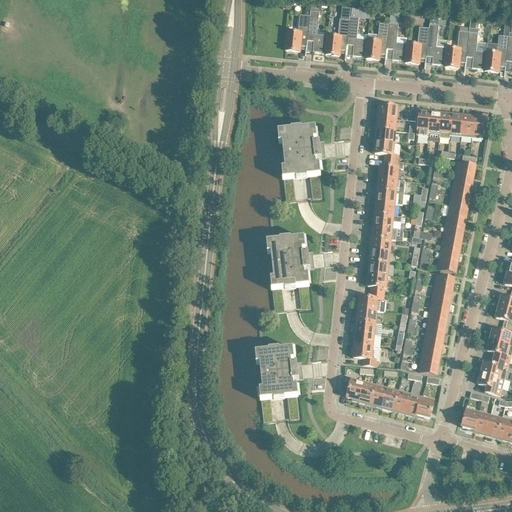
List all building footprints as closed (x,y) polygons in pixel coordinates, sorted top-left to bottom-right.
[(309,17),(305,57),(306,57),(306,53),(307,42),(314,43),(313,53),(325,55),(327,37),(328,37),(328,33),(317,32),(319,18),(319,13),(318,13),(311,12),(310,12),(310,17),(309,17)] [(399,15),(390,14),(389,26),(385,65),(387,50),(393,51),(392,62),(405,63),(407,45),(396,44),(399,15)] [(305,57),(309,17),(300,16),(298,34),(297,34),(287,33),(286,52),(299,53),(300,47),(306,48),(305,57)] [(354,47),(353,57),(365,59),(367,41),(357,40),(359,19),(350,18),(349,21),(345,61),(347,46),(354,47)] [(345,61),(349,21),(340,20),(338,38),(328,37),(327,37),(325,55),(325,56),(339,57),(340,52),(346,52),(345,61)] [(470,22),(469,30),(469,34),(465,74),(466,59),(473,59),(472,70),(485,71),(487,54),(476,52),(478,31),(476,30),(477,23),(470,22)] [(389,26),(379,25),(378,36),(368,35),(365,60),(379,62),(380,56),(386,56),(385,65),(389,26)] [(436,48),(437,42),(439,27),(429,26),(429,30),(425,70),(426,58),(433,59),(432,66),(445,67),(447,49),(436,48)] [(510,26),(504,26),(503,37),(499,37),(497,55),(487,54),(485,71),(484,72),(498,74),(499,68),(505,69),(504,78),(508,38),(509,34),(510,26)] [(419,29),(417,46),(407,45),(405,63),(405,64),(419,66),(419,60),(425,60),(424,69),(425,70),(429,30),(419,29)] [(459,33),(457,51),(447,49),(445,67),(445,68),(458,70),(459,64),(465,64),(464,74),(465,74),(469,34),(469,30),(460,29),(459,33)] [(378,112),(377,119),(396,121),(398,108),(380,107),(379,113),(378,112)] [(416,123),(416,120),(417,110),(411,109),(410,116),(407,116),(407,122),(416,123)] [(431,114),(426,114),(426,113),(422,112),(421,113),(420,113),(417,137),(428,138),(429,135),(431,114)] [(441,115),(437,115),(437,114),(432,113),(432,114),(431,114),(429,135),(439,136),(441,115)] [(447,116),(447,115),(443,114),(443,116),(441,115),(439,136),(439,139),(450,140),(450,137),(452,117),(447,116)] [(458,116),(454,116),(454,117),(452,117),(450,137),(461,138),(463,118),(458,117),(458,116)] [(469,117),(464,117),(464,118),(463,118),(461,138),(472,140),(474,119),(469,118),(469,117)] [(474,119),(472,140),(483,141),(485,120),(479,119),(480,118),(475,118),(475,119),(474,119)] [(378,125),(377,131),(395,133),(396,121),(377,119),(376,125),(378,125)] [(281,132),(277,132),(279,144),(282,144),(284,169),(281,169),(282,181),(296,179),(296,180),(307,179),(307,178),(321,177),(319,163),(317,163),(317,161),(322,161),(326,160),(326,159),(325,159),(323,144),(324,144),(324,143),(314,144),(313,140),(317,140),(317,139),(315,128),(302,130),(302,129),(291,130),(291,131),(281,132)] [(374,143),(394,145),(395,133),(377,131),(377,136),(375,136),(374,143)] [(374,143),(374,149),(375,149),(375,155),(385,156),(384,162),(397,163),(398,157),(393,156),(394,145),(374,143)] [(378,180),(397,182),(398,170),(403,171),(403,164),(397,163),(384,162),(384,168),(380,168),(380,174),(378,174),(378,180)] [(475,168),(458,165),(456,175),(473,178),(475,168)] [(441,172),(434,171),(433,178),(440,179),(441,172)] [(456,175),(454,186),(471,189),(473,178),(456,175)] [(378,180),(377,186),(378,187),(378,192),(404,195),(405,183),(397,182),(378,180)] [(454,186),(452,197),(469,200),(471,189),(454,186)] [(375,204),(395,206),(402,207),(404,195),(378,192),(377,198),(376,198),(375,204)] [(469,200),(452,197),(450,207),(467,210),(469,200)] [(375,216),(393,218),(395,206),(375,204),(374,210),(376,210),(375,216)] [(450,207),(448,218),(465,221),(467,210),(450,207)] [(397,230),(400,230),(401,219),(393,218),(375,216),(375,222),(373,221),(373,228),(397,230)] [(448,218),(446,229),(463,232),(465,221),(448,218)] [(391,242),(396,242),(397,230),(373,228),(372,234),(373,234),(373,240),(391,242)] [(446,229),(444,239),(461,243),(463,232),(446,229)] [(273,242),(266,243),(267,255),(271,254),(273,279),(270,279),(271,291),(285,290),(285,291),(296,290),(296,289),(309,287),(308,274),(306,275),(305,272),(310,271),(315,271),(314,270),(313,270),(312,255),(313,255),(313,254),(308,254),(304,255),(303,255),(302,251),(305,250),(304,240),(304,239),(291,240),(291,239),(280,240),(280,241),(275,242),(273,242)] [(444,239),(442,250),(459,253),(461,243),(444,239)] [(390,253),(391,242),(373,240),(372,245),(371,245),(370,252),(390,253)] [(442,250),(440,261),(457,264),(459,253),(442,250)] [(388,265),(390,253),(370,252),(369,258),(371,258),(370,264),(388,265)] [(313,253),(313,267),(337,267),(337,253),(313,253)] [(438,271),(455,275),(457,264),(440,261),(438,271)] [(387,277),(388,265),(370,264),(370,269),(368,269),(368,275),(387,277)] [(371,294),(384,295),(384,290),(386,290),(387,277),(368,275),(367,282),(369,282),(368,288),(371,288),(371,294)] [(454,280),(445,279),(437,277),(435,288),(452,291),(454,280)] [(423,286),(416,285),(415,292),(422,293),(423,286)] [(452,291),(435,288),(433,299),(450,302),(452,291)] [(358,305),(357,311),(376,313),(384,314),(385,302),(383,302),(384,295),(371,294),(370,300),(360,299),(359,305),(358,305)] [(511,311),(511,300),(502,297),(501,300),(499,300),(497,308),(511,311)] [(431,309),(448,313),(450,302),(433,299),(431,309)] [(511,311),(497,308),(495,316),(497,316),(496,319),(507,322),(506,328),(511,329),(511,311)] [(446,323),(448,313),(431,309),(429,320),(446,323)] [(375,325),(376,313),(357,311),(356,317),(358,318),(357,323),(375,325)] [(408,327),(415,329),(416,322),(410,320),(408,327)] [(444,334),(446,323),(429,320),(427,331),(444,334)] [(374,337),(375,325),(357,323),(357,329),(355,329),(354,335),(374,337)] [(511,329),(506,328),(504,334),(493,331),(492,334),(490,333),(488,341),(511,347),(511,329)] [(427,331),(425,342),(442,345),(444,334),(427,331)] [(355,347),(373,349),(374,337),(354,335),(354,341),(355,341),(355,347)] [(487,353),(494,354),(493,360),(511,365),(511,347),(488,341),(486,349),(488,350),(487,353)] [(411,350),(412,343),(406,342),(404,349),(411,350)] [(425,342),(423,352),(440,355),(442,345),(425,342)] [(376,368),(377,362),(380,363),(381,350),(373,349),(355,347),(355,349),(353,349),(352,354),(354,354),(353,359),(364,360),(363,367),(376,368)] [(262,353),(255,353),(256,365),(259,365),(262,390),(259,390),(260,402),(274,400),(274,401),(285,400),(285,399),(298,397),(297,387),(297,386),(294,386),(293,382),(303,381),(303,380),(302,380),(300,365),(302,365),(301,364),(297,364),(291,365),(291,364),(291,361),(294,361),(294,360),(293,350),(293,349),(279,351),(279,350),(268,351),(268,352),(264,352),(262,353)] [(421,363),(438,366),(440,355),(423,352),(421,363)] [(505,381),(508,371),(508,368),(511,368),(511,365),(493,360),(491,366),(484,364),(483,367),(482,367),(480,374),(500,380),(505,381)] [(419,374),(426,375),(436,377),(438,366),(421,363),(419,374)] [(505,381),(500,380),(480,374),(477,382),(479,383),(478,386),(486,388),(484,394),(500,398),(505,381)] [(440,381),(430,379),(428,378),(426,384),(429,385),(439,387),(440,381)] [(364,385),(352,381),(347,399),(353,400),(353,402),(359,404),(364,385)] [(371,405),(375,388),(364,385),(359,404),(365,405),(365,404),(371,405)] [(387,391),(375,388),(371,405),(376,406),(376,408),(382,410),(387,391)] [(394,411),(398,394),(387,391),(382,410),(388,411),(388,410),(394,411)] [(410,397),(398,394),(394,411),(399,413),(399,414),(405,416),(410,397)] [(482,403),(483,397),(471,394),(470,399),(482,403)] [(422,400),(410,397),(405,416),(411,417),(412,416),(417,417),(422,400)] [(429,420),(434,403),(422,400),(417,417),(419,418),(418,419),(423,420),(424,419),(429,420)] [(473,432),(474,432),(479,415),(467,412),(462,429),(468,430),(467,432),(472,433),(473,432)] [(485,437),(490,418),(479,415),(474,432),(480,434),(479,435),(485,437)] [(491,438),(492,437),(497,438),(502,421),(490,418),(485,437),(491,438)] [(511,429),(511,423),(502,421),(497,438),(503,440),(502,441),(509,443),(511,429)]
